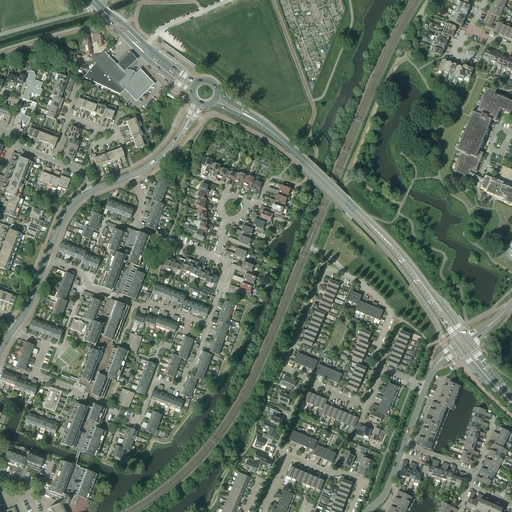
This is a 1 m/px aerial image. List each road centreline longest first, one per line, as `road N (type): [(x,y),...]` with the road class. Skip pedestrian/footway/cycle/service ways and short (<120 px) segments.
road 1 (primary): [(443,314),(399,255),(256,121)]
road 2 (residential): [(305,378),(283,369),(326,269),(361,283),(391,316)]
road 3 (residential): [(122,416),(139,422),(155,380),(179,389),(207,325)]
road 4 (residential): [(14,327),(44,344),(33,374),(106,404)]
road 5 (residential): [(216,257),(134,226),(143,200),(131,175)]
